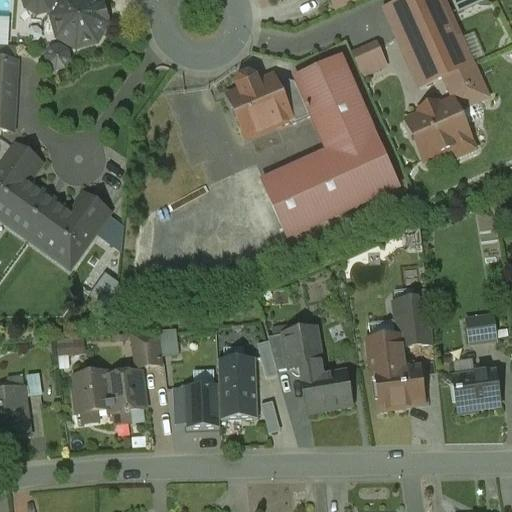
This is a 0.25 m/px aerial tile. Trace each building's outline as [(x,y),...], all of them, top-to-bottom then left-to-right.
[(22,0),(26,11),(37,18),(50,14),(50,13),(56,17),(62,6),(56,3),(57,2),(55,0),(22,0)] [(86,0),(74,0),(64,3),(62,6),(56,17),(54,20),(59,39),(76,49),(96,44),(105,27),(100,8),(86,0)] [(332,0),(339,12),(362,0),(361,0),(332,0)] [(442,0),(410,0),(386,11),(421,89),(444,79),(454,103),(452,104),(457,114),(487,100),(442,0)] [(388,69),(377,44),(351,56),(362,80),(388,69)] [(68,54),(59,48),(48,52),(43,61),(47,72),(56,76),(65,73),(71,64),(68,54)] [(16,51),(0,50),(0,133),(12,134),(16,51)] [(399,192),(340,61),(295,82),(297,87),(273,80),(293,127),(312,119),(328,156),(262,185),(288,242),(399,192)] [(273,80),(258,86),(256,81),(248,78),(239,81),(237,89),(239,94),(228,99),(246,142),(289,124),(291,128),(293,127),(273,80)] [(452,104),(437,110),(436,107),(435,108),(435,110),(422,115),(422,114),(420,115),(421,117),(407,124),(424,163),(453,150),(452,149),(467,142),(468,144),(470,143),(457,114),(452,104)] [(40,167),(17,151),(0,174),(0,217),(70,268),(108,216),(85,200),(71,219),(26,187),(40,167)] [(429,313),(417,314),(415,305),(395,307),(395,306),(394,306),(396,328),(405,327),(408,351),(433,348),(429,308),(428,308),(429,313)] [(493,319),(467,323),(470,347),(496,343),(493,319)] [(165,358),(182,356),(179,331),(162,333),(165,358)] [(315,333),(296,336),(301,370),(303,378),(301,378),(308,417),(352,410),(346,376),(324,380),(315,333)] [(159,335),(133,337),(138,371),(163,368),(159,335)] [(296,336),(268,341),(277,375),(301,370),(296,336)] [(86,341),(60,344),(62,357),(88,354),(86,341)] [(403,374),(399,341),(368,344),(371,364),(374,379),(377,379),(381,415),(402,412),(402,410),(423,408),(419,372),(403,374)] [(256,363),(218,365),(219,390),(220,425),(258,423),(256,363)] [(106,376),(75,381),(77,398),(74,399),(76,417),(110,413),(106,381),(107,380),(106,376)] [(107,380),(106,381),(110,413),(111,417),(145,412),(140,376),(107,380)] [(494,376),(454,382),(459,418),(477,416),(477,413),(499,410),(494,376)] [(24,390),(0,393),(0,443),(1,443),(2,451),(14,450),(13,441),(31,439),(24,390)] [(219,390),(182,391),(182,393),(172,394),(173,410),(186,410),(187,433),(220,432),(220,425),(219,390)] [(276,405),(266,407),(272,435),(282,432),(276,405)]
